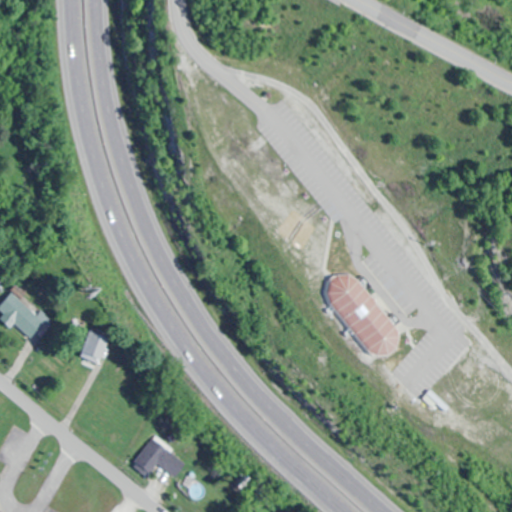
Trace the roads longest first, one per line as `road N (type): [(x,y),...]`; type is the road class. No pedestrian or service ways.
road 1 (primary): [(389,511),(241,368),(169,262),(121,141),(99,0)]
road 2 (primary): [(67,0),(83,129),(110,213),(149,294),(229,404),(339,511)]
road 3 (residential): [(176,0),(182,31),(199,56),(309,88),(511,359)]
road 4 (residential): [(0,381),(155,511)]
road 5 (residential): [(355,0),(511,80)]
